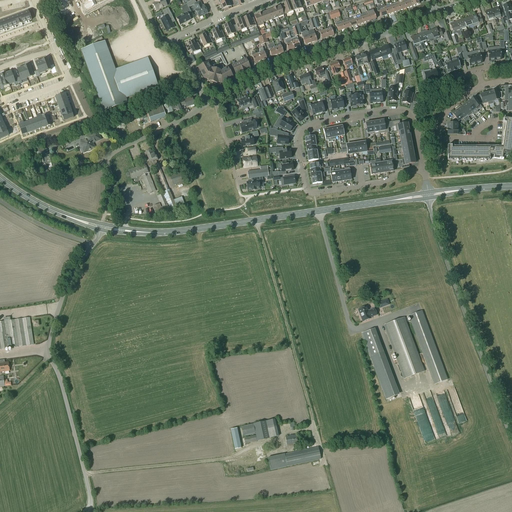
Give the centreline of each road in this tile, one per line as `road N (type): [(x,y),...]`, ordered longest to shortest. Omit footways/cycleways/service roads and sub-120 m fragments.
road 1 (residential): [(422,165),(411,117),(382,111),(303,129),(303,184),(314,194),(423,170)]
road 2 (secondary): [(100,227),(157,234),(427,195)]
road 3 (unclassified): [(86,511),(47,348),(67,286),(92,244)]
road 4 (unclassified): [(213,100),(435,16)]
road 5 (residential): [(9,104),(69,82),(33,0)]
